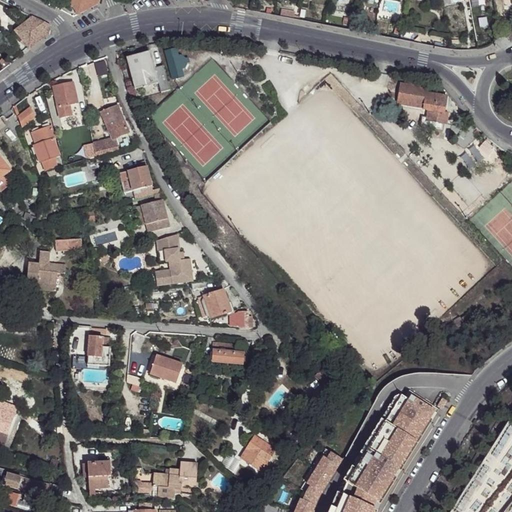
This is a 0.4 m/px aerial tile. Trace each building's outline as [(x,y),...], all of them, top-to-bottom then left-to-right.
[(68,0),(77,15),(98,4),(99,0),(68,0)] [(294,16),(295,12),(282,10),(281,15),(299,19),(300,17),(294,16)] [(14,31),(29,50),(48,35),(50,29),(46,24),(32,17),(14,31)] [(165,52),(172,80),(184,77),(182,70),(185,69),(187,64),(185,59),(181,56),(178,57),(176,49),(165,52)] [(150,53),(127,59),(135,90),(158,84),(150,53)] [(0,62),(0,66),(3,70),(11,64),(4,58),(0,62)] [(73,83),(53,87),(60,117),(71,115),(69,104),(78,103),(73,83)] [(400,84),(397,104),(423,108),(423,110),(428,111),(427,118),(426,121),(443,124),(446,125),(448,113),(445,113),(447,96),(427,93),(427,88),(419,87),(409,85),(400,84)] [(96,158),(119,152),(115,138),(129,133),(117,105),(100,112),(111,138),(93,143),(95,154),(96,158)] [(17,117),(22,128),(34,119),(30,107),(17,117)] [(426,121),(427,118),(422,117),(421,127),(442,131),(443,124),(426,121)] [(42,162),(46,172),(57,168),(54,158),(59,156),(54,140),(56,139),(51,127),(32,134),(36,145),(34,146),(40,162),(42,162)] [(0,156),(0,191),(1,192),(11,184),(4,176),(12,171),(0,156)] [(143,198),(160,194),(159,189),(152,191),(147,168),(146,168),(145,162),(138,163),(139,169),(120,174),(124,194),(133,192),(141,190),(143,198)] [(141,190),(133,192),(135,200),(143,198),(141,190)] [(151,232),(169,228),(163,200),(141,206),(146,225),(149,224),(151,232)] [(146,225),(141,206),(134,208),(139,227),(146,225)] [(24,220),(36,223),(37,218),(25,215),(24,220)] [(157,286),(192,281),(190,259),(184,260),(179,260),(178,252),(178,249),(179,249),(177,235),(157,241),(159,252),(165,251),(166,262),(169,261),(170,270),(155,272),(157,286)] [(55,241),(56,252),(82,250),(81,239),(55,241)] [(50,253),(40,252),(39,264),(37,285),(37,290),(56,292),(57,274),(65,275),(66,265),(49,264),(50,253)] [(37,285),(39,264),(29,263),(27,284),(37,285)] [(191,284),(192,290),(206,288),(205,281),(191,284)] [(211,317),(211,318),(226,313),(231,311),(228,305),(223,290),(204,297),(204,298),(198,300),(201,310),(203,309),(205,317),(206,316),(209,317),(211,317)] [(231,311),(226,313),(228,317),(233,315),(234,314),(235,312),(232,304),(228,305),(231,311)] [(465,317),(463,314),(460,311),(454,315),(456,318),(460,321),(465,317)] [(239,329),(253,328),(252,317),(248,317),(248,312),(239,312),(239,313),(231,317),(231,326),(239,326),(239,329)] [(70,353),(86,355),(89,328),(73,326),(70,353)] [(111,338),(89,336),(87,365),(109,367),(111,338)] [(213,343),(212,362),(243,364),(244,351),(235,350),(235,345),(213,343)] [(156,356),(151,372),(160,376),(160,378),(176,383),(183,364),(156,356)] [(307,401),(319,411),(341,385),(323,370),(316,377),(324,384),(315,394),(314,393),(307,401)] [(383,421),(416,442),(435,411),(437,413),(439,410),(409,391),(405,398),(399,395),(383,421)] [(437,407),(442,410),(447,402),(442,399),(437,407)] [(0,449),(4,451),(6,444),(4,444),(15,411),(11,409),(11,408),(6,406),(4,411),(0,409),(0,449)] [(387,489),(416,442),(383,421),(346,483),(348,484),(376,501),(385,488),(387,489)] [(255,437),(241,458),(268,476),(263,483),(261,482),(260,484),(266,489),(279,470),(267,462),(271,457),(275,459),(280,453),(255,437)] [(317,500),(342,459),(331,453),(327,460),(324,457),(307,484),(311,486),(306,493),(303,501),(314,505),(317,500)] [(59,468),(60,461),(52,459),(50,465),(59,468)] [(88,478),(89,496),(94,496),(94,489),(108,488),(107,477),(111,476),(110,463),(87,464),(88,478)] [(181,484),(196,485),(198,464),(180,463),(180,471),(170,470),(169,475),(166,475),(154,474),(153,484),(141,483),(141,481),(133,481),(132,488),(138,488),(138,492),(150,493),(150,491),(152,491),(152,496),(153,496),(153,498),(158,499),(158,497),(175,499),(175,494),(179,494),(181,493),(181,484)] [(7,474),(3,486),(47,497),(50,486),(21,478),(21,477),(7,474)] [(373,508),(376,501),(348,484),(343,495),(373,508)] [(376,501),(378,503),(387,489),(385,488),(376,501)] [(0,505),(14,509),(17,496),(0,491),(0,505)] [(374,511),(375,509),(343,495),(340,494),(332,511),(374,511)] [(311,511),(312,510),(314,505),(303,501),(301,500),(295,511),(311,511)]
